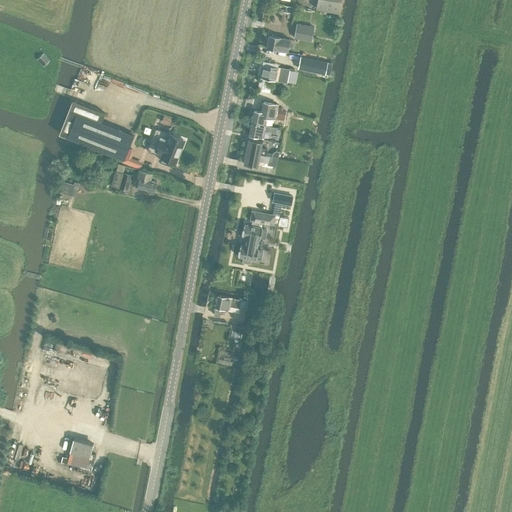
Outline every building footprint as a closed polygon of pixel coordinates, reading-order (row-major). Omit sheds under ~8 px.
[(317,0),(316,8),(339,13),(341,0),(317,0)] [(297,24),(294,37),(300,38),(301,34),(312,36),(314,27),(297,24)] [(287,51),(290,39),(269,35),(267,47),(287,51)] [(42,54),(38,58),(45,65),(49,61),(42,54)] [(301,56),(299,68),(324,73),(326,62),(301,56)] [(263,64),(261,76),(286,81),(289,69),(263,64)] [(86,104),(73,99),(71,104),(59,133),(68,136),(124,158),(133,134),(101,122),(105,112),(86,104)] [(285,112),(280,111),(281,108),(277,107),(277,104),(263,101),(261,111),(254,110),(252,122),(266,125),(267,116),(275,118),(276,116),(284,118),(285,112)] [(270,126),(266,125),(252,122),(249,134),(263,137),(265,130),(269,131),(276,133),(277,127),(270,126)] [(147,150),(164,157),(162,161),(169,164),(171,160),(176,162),(185,140),(157,128),(147,150)] [(267,155),(268,148),(261,147),(263,141),(249,138),(246,151),(267,155)] [(269,155),(267,155),(246,151),(244,163),(258,166),(259,160),(268,162),(269,155)] [(155,190),(157,182),(151,180),(153,173),(139,169),(135,185),(155,190)] [(128,190),(132,175),(116,171),(112,186),(128,190)] [(293,195),(274,191),(272,201),(291,204),(293,195)] [(241,244),(238,256),(256,259),(256,258),(261,259),(263,250),(258,249),(258,248),(256,247),(258,238),(260,238),(260,237),(265,238),(266,229),(262,228),(262,227),(263,222),(273,224),(273,223),(278,223),(278,225),(287,227),(289,217),(280,216),(279,217),(275,216),(275,215),(252,211),(251,220),(252,220),(251,225),(244,223),(242,235),(247,236),(246,241),(245,245),(241,244)] [(240,307),(242,298),(218,294),(216,306),(214,314),(220,315),(221,307),(229,308),(230,305),(240,307)] [(90,456),(94,443),(74,438),(71,451),(90,456)]
